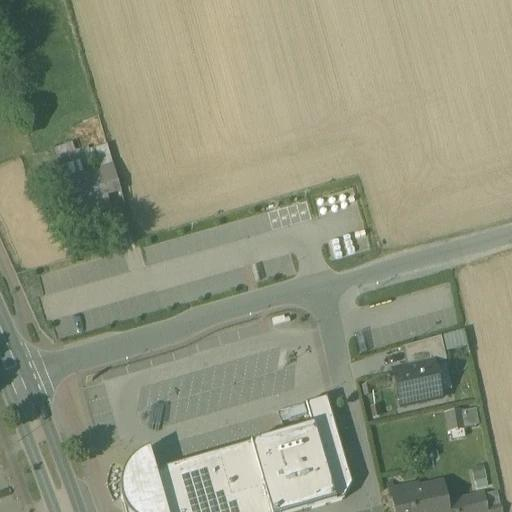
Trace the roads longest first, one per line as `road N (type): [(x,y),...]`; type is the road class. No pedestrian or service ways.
road 1 (unclassified): [(320,287),(18,377)]
road 2 (residential): [(320,287),(372,511)]
road 3 (unclassified): [(511,235),(320,287)]
road 4 (primary): [(18,377),(65,511)]
